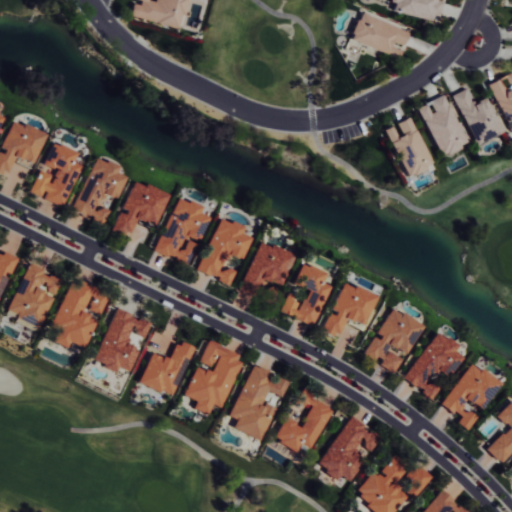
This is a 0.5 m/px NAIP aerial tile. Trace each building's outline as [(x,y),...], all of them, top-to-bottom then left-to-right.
[(184,0),(134,0),(134,2),(131,2),(127,17),(177,29),(184,0)] [(388,0),(388,2),(392,3),(391,10),(437,21),(441,1),(436,0),(435,0),(388,0)] [(407,31),(358,12),(348,39),(397,58),(407,31)] [(488,84),(510,132),(511,130),(511,72),(500,77),(501,78),(488,84)] [(485,97),(470,104),(464,89),(450,95),(472,145),(501,133),(485,97)] [(437,156),(464,144),(443,94),(415,107),(437,156)] [(404,177),(430,165),(408,116),(395,123),(400,134),(395,136),(390,126),(382,129),(404,177)] [(42,134),(9,120),(0,140),(0,174),(4,176),(12,157),(29,164),(42,134)] [(77,165),(71,162),(74,152),(48,142),(40,165),(53,170),(50,176),(35,170),(27,192),(40,197),(40,199),(61,207),(77,165)] [(70,210),(101,223),(108,207),(101,204),(105,195),(115,199),(124,177),(115,173),(118,167),(93,156),(70,210)] [(167,193),(132,180),(120,210),(118,210),(111,229),(128,236),(135,219),(154,226),(167,193)] [(185,264),(204,215),(198,213),(200,207),(174,197),(153,252),(185,264)] [(194,271),(227,284),(232,272),(218,267),(222,255),(238,261),(248,237),(239,233),(241,227),(216,217),(194,271)] [(277,287),(291,254),(256,240),(235,289),(243,293),(245,288),(256,292),(261,280),(277,287)] [(0,290),(6,276),(8,276),(15,259),(0,252),(0,290)] [(5,312),(39,325),(51,294),(53,295),(59,280),(41,273),(42,269),(27,263),(20,280),(18,279),(5,312)] [(275,312),(310,326),(326,286),(319,283),(323,273),(297,263),(289,284),(302,290),(297,303),(282,297),(275,312)] [(92,287),(69,278),(50,327),(56,330),(51,342),(65,348),(68,342),(82,348),(94,319),(81,314),(92,287)] [(317,331),(334,339),(343,319),(360,326),(373,296),(340,282),(327,312),(326,311),(317,331)] [(104,294),(92,291),(87,312),(99,315),(104,294)] [(421,326),(389,308),(373,336),(371,335),(360,355),(372,361),(372,360),(392,372),(400,357),(402,358),(421,326)] [(148,322),(112,309),(92,362),(112,370),(114,367),(125,371),(134,348),(123,344),(129,331),(142,336),(148,322)] [(401,380),(431,400),(438,390),(425,382),(432,371),(444,379),(459,356),(453,352),(456,346),(433,331),(401,380)] [(134,383),(169,397),(190,347),(174,340),(166,361),(146,352),(134,383)] [(179,396),(192,401),(189,409),(204,415),(208,404),(218,408),(239,357),(203,342),(195,363),(209,368),(207,373),(191,366),(179,396)] [(439,405),(458,418),(454,423),(465,431),(474,417),(461,408),(465,401),(480,411),(498,383),(468,362),(439,405)] [(256,441),(271,409),(258,403),(264,391),(278,397),(285,383),(268,376),(269,373),(249,364),(225,416),(232,420),(228,428),(256,441)] [(309,450),(329,406),(298,392),(293,403),(306,409),(298,426),(280,418),(270,440),(293,451),(296,444),(309,450)] [(484,450),(499,464),(511,449),(511,400),(510,399),(494,416),(506,427),(484,450)] [(314,466),(334,479),(336,475),(346,481),(359,462),(351,458),(355,452),(364,457),(377,436),(345,416),(314,466)] [(372,511),(390,511),(403,497),(391,486),(404,470),(389,457),(375,474),(371,470),(351,494),(372,511)] [(405,483),(400,488),(411,498),(429,477),(415,464),(401,479),(405,483)] [(419,511),(465,511),(437,490),(419,511)]
